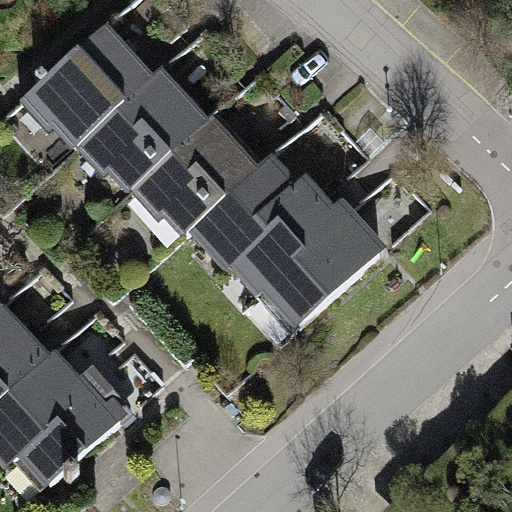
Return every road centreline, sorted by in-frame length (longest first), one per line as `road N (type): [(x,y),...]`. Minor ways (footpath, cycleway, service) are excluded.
road 1 (residential): [(511,279),(261,511)]
road 2 (residential): [(511,172),(322,0)]
